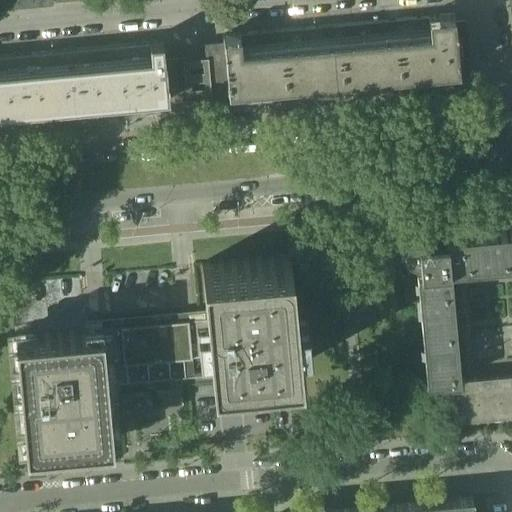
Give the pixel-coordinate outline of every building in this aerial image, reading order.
[(228,90),(257,87),(459,69),(454,13),(223,34),(228,90)] [(164,62),(163,57),(162,39),(0,54),(0,110),(168,95),(165,62),(164,62)] [(426,382),(439,380),(440,382),(451,381),(454,419),(511,413),(511,230),(445,236),(445,240),(435,241),(434,237),(432,233),(429,229),(425,227),(420,225),(416,225),(411,226),(407,228),(404,231),(401,235),(400,240),(400,245),(401,249),(403,253),(406,256),(410,259),(414,260),(419,260),(420,271),(416,271),(426,382)] [(300,365),(289,255),(201,263),(206,317),(15,334),(25,447),(112,439),(107,383),(127,381),(126,362),(209,354),(211,374),(300,365)] [(298,403),(297,383),(287,384),(289,404),(298,403)] [(473,511),(472,495),(434,498),(408,501),(408,511),(473,511)] [(408,511),(408,501),(344,507),(344,511),(408,511)]
